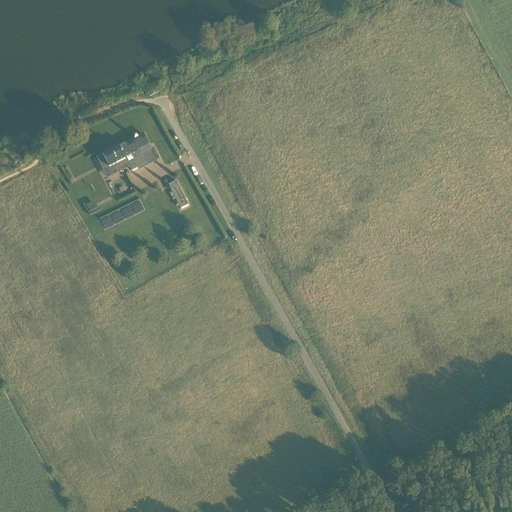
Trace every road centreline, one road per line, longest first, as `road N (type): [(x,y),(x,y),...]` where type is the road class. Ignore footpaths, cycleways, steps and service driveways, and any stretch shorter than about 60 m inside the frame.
road 1 (unclassified): [(391,511),(160,101)]
road 2 (track): [(309,511),(511,409)]
